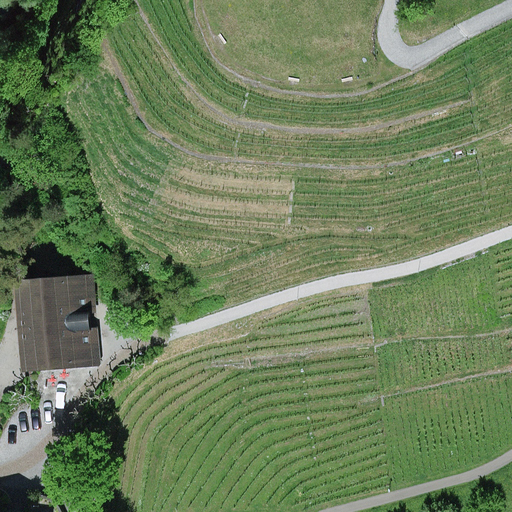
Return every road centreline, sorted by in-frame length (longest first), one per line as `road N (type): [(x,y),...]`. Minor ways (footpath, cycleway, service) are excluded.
road 1 (track): [(140,345),(511,232)]
road 2 (track): [(511,8),(429,54),(404,56),(390,38),(393,0)]
road 3 (unclassified): [(0,457),(140,345)]
